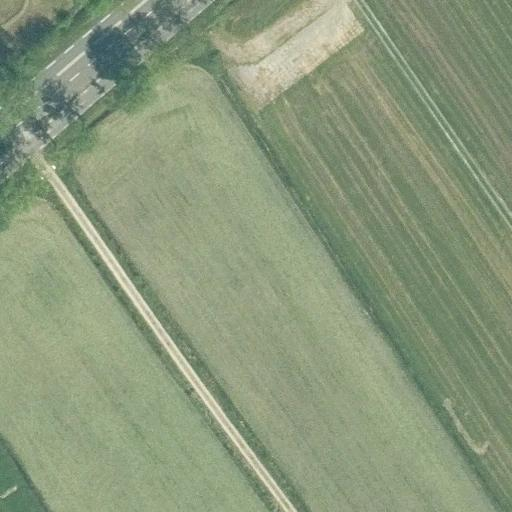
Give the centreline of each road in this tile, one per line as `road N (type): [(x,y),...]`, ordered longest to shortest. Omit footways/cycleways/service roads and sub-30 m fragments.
road 1 (unclassified): [(26,147),(200,0)]
road 2 (primary): [(3,118),(142,0)]
